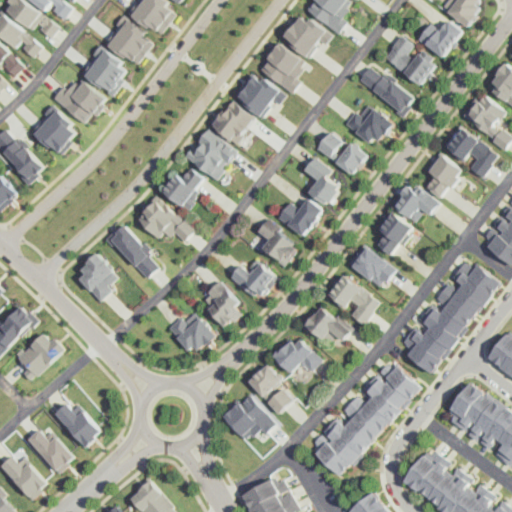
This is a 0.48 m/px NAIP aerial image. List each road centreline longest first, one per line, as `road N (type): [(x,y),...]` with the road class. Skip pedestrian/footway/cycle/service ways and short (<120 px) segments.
road 1 (residential): [(511,17),(300,290),(235,356)]
road 2 (residential): [(40,280),(143,178),(281,0)]
road 3 (residential): [(219,0),(96,158),(2,245)]
road 4 (residential): [(511,297),(394,451),(393,478),(414,511)]
road 5 (residential): [(177,380),(152,388),(140,412),(151,436),(177,445),(194,437),(206,414),(195,388),(177,380)]
road 6 (residential): [(0,243),(115,354)]
